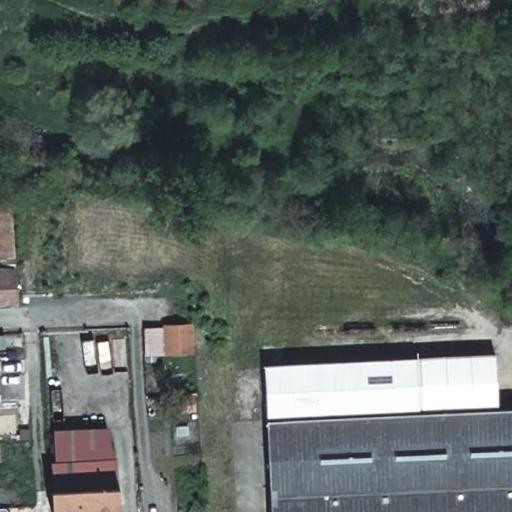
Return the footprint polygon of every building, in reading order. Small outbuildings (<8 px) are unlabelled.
[(15,251),(12,200),(0,200),(0,252),(4,252),(15,251)] [(15,251),(4,252),(4,266),(16,265),(15,251)] [(0,301),(19,300),(16,265),(4,266),(0,265),(0,301)] [(180,322),(162,323),(164,352),(194,350),(192,322),(180,322)] [(264,359),(266,416),(495,407),(493,350),(264,359)] [(269,511),(511,511),(511,406),(495,407),(266,416),(269,511)] [(81,486),(54,488),(52,488),(52,498),(53,511),(120,511),(118,484),(116,484),(114,458),(79,460),(81,486)] [(79,460),(52,461),(54,488),(81,486),(79,460)] [(53,511),(52,498),(40,498),(40,511),(53,511)]
